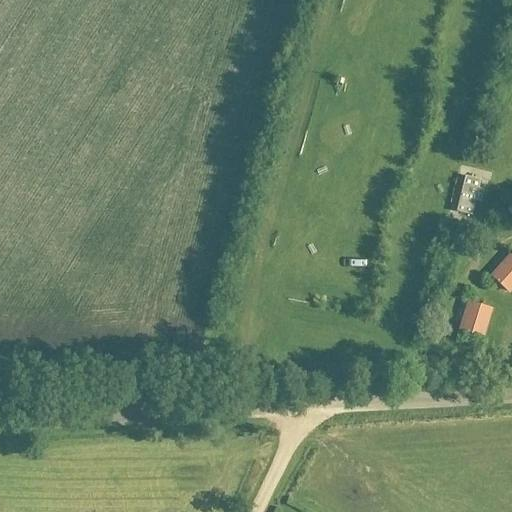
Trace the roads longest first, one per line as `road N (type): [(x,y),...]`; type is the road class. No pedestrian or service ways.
road 1 (unclassified): [(304,410),(0,424)]
road 2 (unclassified): [(511,398),(304,410)]
